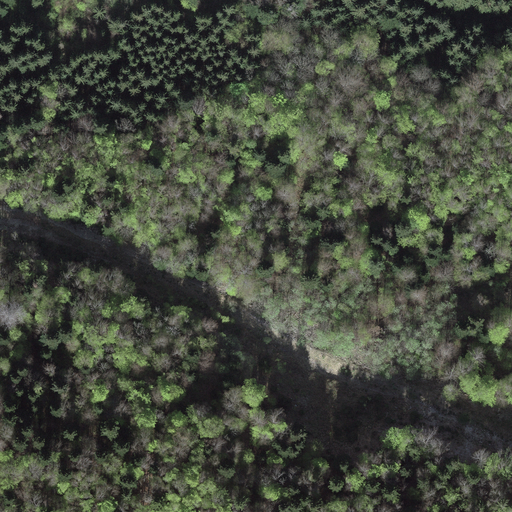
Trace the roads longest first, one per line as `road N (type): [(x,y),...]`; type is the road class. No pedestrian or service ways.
road 1 (track): [(0,215),(75,239),(340,369),(511,438)]
road 2 (track): [(342,0),(364,48),(407,88),(435,105),(511,122)]
